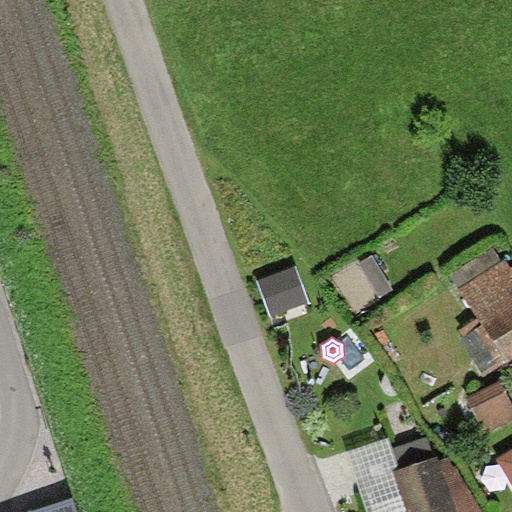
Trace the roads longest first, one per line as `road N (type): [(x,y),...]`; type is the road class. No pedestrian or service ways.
road 1 (unclassified): [(126,0),(297,511)]
road 2 (residential): [(0,473),(26,424),(0,343)]
